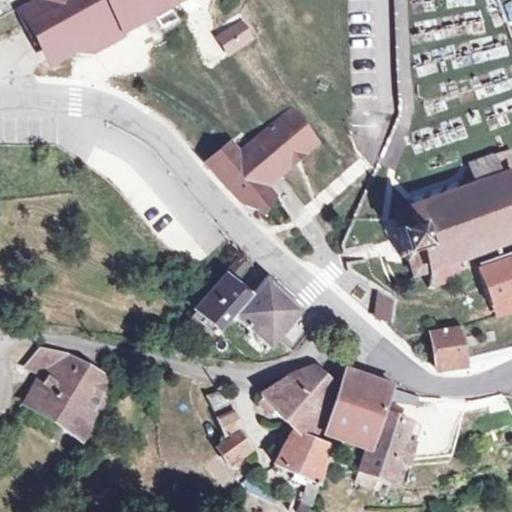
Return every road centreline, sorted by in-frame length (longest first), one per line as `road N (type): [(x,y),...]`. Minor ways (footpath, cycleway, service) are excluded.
road 1 (tertiary): [(338,319),(140,125),(75,101),(0,96)]
road 2 (residential): [(308,355),(258,377),(46,339),(0,357)]
road 3 (tertiary): [(511,376),(427,386),(373,350)]
